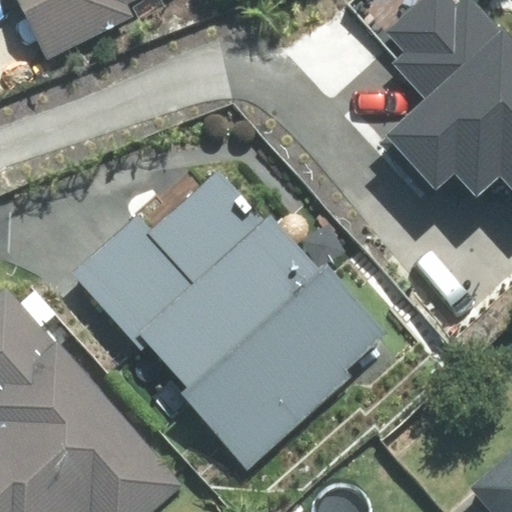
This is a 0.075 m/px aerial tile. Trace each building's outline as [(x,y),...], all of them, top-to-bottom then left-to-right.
[(19,0),(47,54),(121,17),(112,0),(19,0)] [(436,0),(376,55),(423,107),(386,140),(445,204),(462,189),(485,214),(511,191),(511,41),(474,0),(436,0)] [(167,225),(174,232),(162,244),(140,220),(79,274),(140,343),(147,337),(196,391),(189,397),(243,459),(336,374),(333,370),(375,332),(322,275),(316,281),(267,225),(261,231),(244,210),(245,210),(237,201),(236,201),(217,181),(167,225)] [(0,511),(54,511),(74,495),(89,511),(108,511),(158,472),(77,379),(72,381),(4,302),(0,304),(0,419),(1,422),(0,422),(0,511)] [(496,511),(511,511),(511,463),(480,492),(496,511)]
